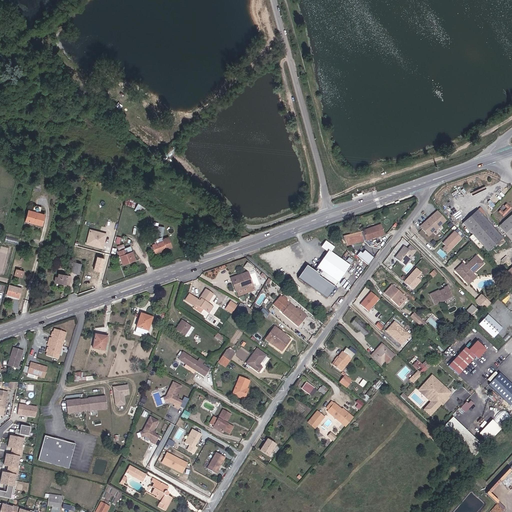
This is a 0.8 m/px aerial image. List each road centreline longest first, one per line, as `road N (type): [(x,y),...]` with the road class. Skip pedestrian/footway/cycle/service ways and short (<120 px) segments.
road 1 (residential): [(429,180),(423,200),(209,511)]
road 2 (secondary): [(329,215),(0,333)]
road 3 (unclassified): [(329,215),(273,0)]
